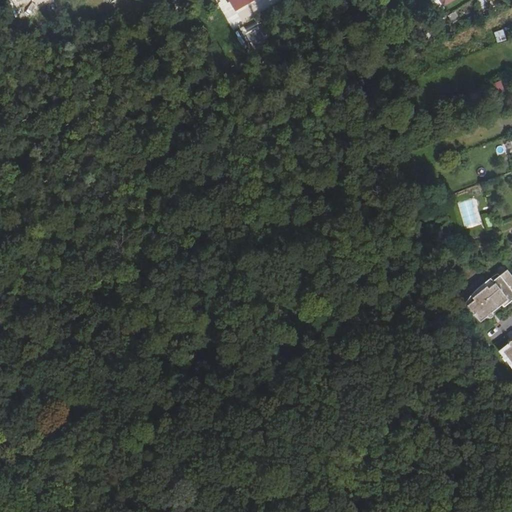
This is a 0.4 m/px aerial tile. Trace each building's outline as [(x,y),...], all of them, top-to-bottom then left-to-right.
[(256,3),(253,0),(235,0),(243,12),(256,3)] [(234,18),(227,5),(222,7),(229,21),(234,18)] [(250,32),(257,24),(252,19),(245,27),(250,32)] [(494,32),(496,41),(504,39),(502,30),(494,32)] [(484,286),(470,297),(472,299),(464,305),(478,322),(484,317),(485,318),(487,318),(488,318),(489,317),(490,316),(490,314),(489,313),(496,307),(506,300),(504,298),(503,296),(504,295),(506,294),(507,295),(509,298),(510,299),(511,299),(511,298),(511,277),(507,271),(500,277),(498,275),(496,277),(491,281),(492,283),(487,287),(486,288),(484,286)] [(511,340),(509,340),(508,341),(507,342),(507,343),(508,345),(500,351),(511,365),(511,340)]
